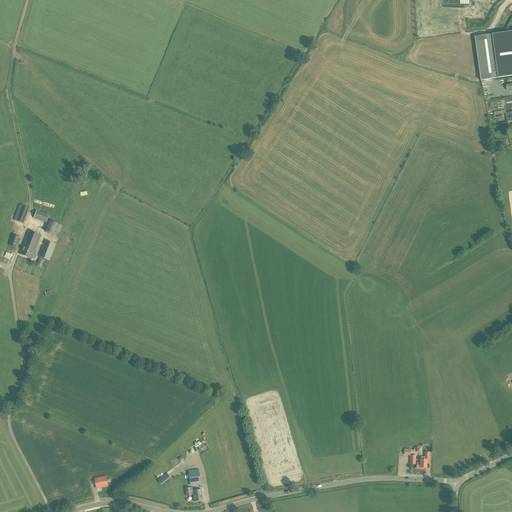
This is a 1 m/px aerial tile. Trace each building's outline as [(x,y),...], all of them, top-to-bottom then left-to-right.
[(499,78),(511,76),(511,31),(475,37),(481,81),(499,78)] [(19,204),(13,219),(23,223),(29,208),(19,204)] [(46,223),(49,215),(37,210),(34,218),(46,223)] [(32,259),(41,236),(29,231),(20,254),(32,259)] [(16,247),(19,236),(13,234),(10,245),(16,247)] [(39,256),(49,260),(56,244),(45,240),(39,256)] [(430,460),(430,452),(424,452),(424,457),(421,457),(421,459),(420,459),(420,463),(417,463),(416,468),(426,468),(426,460),(430,460)] [(199,470),(189,472),(190,480),(194,479),(194,484),(200,483),(199,470)] [(161,484),(169,478),(166,474),(158,480),(161,484)] [(97,488),(108,486),(106,477),(95,479),(97,488)] [(194,501),(203,500),(201,490),(193,491),(192,487),(186,488),(187,496),(191,495),(193,494),(194,501)]
